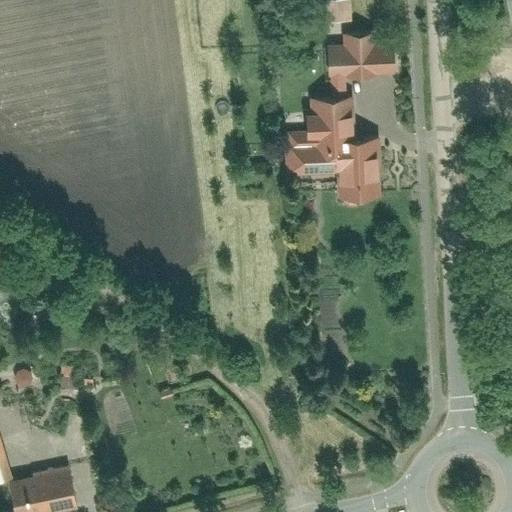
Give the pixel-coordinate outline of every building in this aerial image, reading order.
[(352,12),(342,11),(342,0),(325,0),(325,17),(352,18),(352,12)] [(404,67),(402,39),(383,40),(382,29),(351,31),(352,42),(335,43),(337,71),(353,70),(404,67)] [(353,70),(337,71),(339,92),(354,91),(353,70)] [(298,171),(347,168),(349,192),(392,189),(388,132),(364,134),(361,91),(354,91),(339,92),(318,93),(320,124),(295,126),(298,171)] [(1,409),(0,409),(0,479),(20,473),(1,409)] [(109,422),(112,445),(140,441),(136,418),(109,422)] [(77,466),(18,478),(25,511),(40,511),(84,503),(77,466)]
